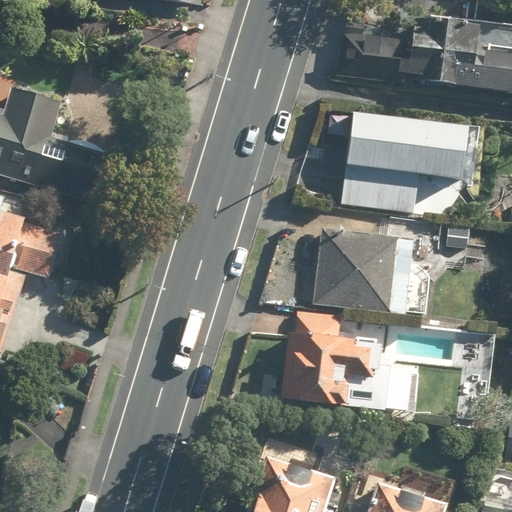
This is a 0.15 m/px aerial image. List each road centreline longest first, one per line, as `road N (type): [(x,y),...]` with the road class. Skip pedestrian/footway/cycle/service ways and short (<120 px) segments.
road 1 (secondary): [(286,0),(126,511)]
road 2 (unknown): [(264,72),(0,19)]
